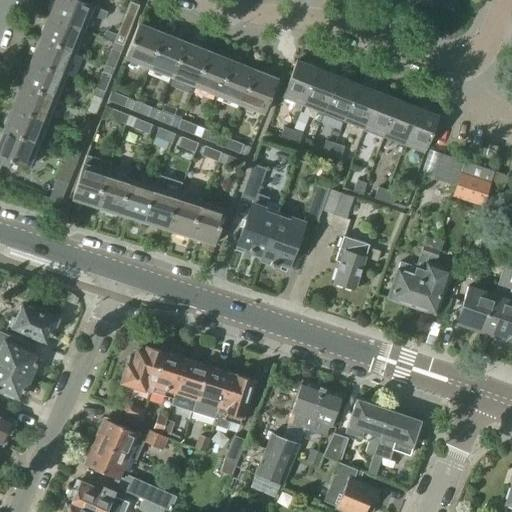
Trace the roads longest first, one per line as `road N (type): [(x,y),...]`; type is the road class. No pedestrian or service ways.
road 1 (residential): [(479,392),(122,276)]
road 2 (residential): [(468,69),(425,77),(218,0)]
road 3 (residential): [(122,276),(19,511)]
road 4 (residential): [(428,511),(479,392)]
road 5 (residential): [(122,276),(0,235)]
